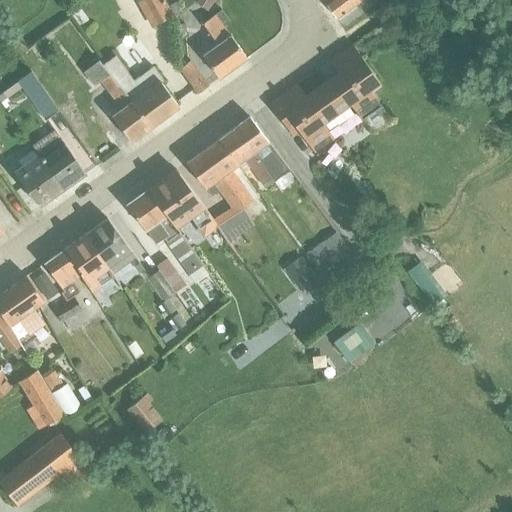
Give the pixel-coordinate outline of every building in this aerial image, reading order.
[(137,0),(151,26),(171,15),(162,0),(137,0)] [(195,0),(206,9),(212,0),(195,0)] [(323,0),(325,2),(337,18),(360,0),(323,0)] [(222,9),(216,13),(224,24),(230,19),(222,9)] [(224,24),(216,13),(203,23),(218,43),(203,54),(219,77),(247,57),(224,24)] [(351,103),(358,112),(362,118),(381,105),(371,89),(380,83),(353,43),(330,60),(339,72),(307,95),(298,82),(270,102),(294,136),(299,130),(315,153),(335,139),(330,131),(324,122),(349,105),(351,103)] [(116,55),(103,64),(151,127),(180,106),(152,68),(135,80),(116,55)] [(151,127),(103,64),(99,59),(84,71),(94,85),(101,80),(121,107),(112,114),(127,135),(132,141),(151,127)] [(191,59),(180,67),(198,92),(209,84),(191,59)] [(32,70),(0,93),(0,98),(6,106),(9,104),(7,102),(10,100),(7,97),(22,85),(46,119),(59,109),(32,70)] [(330,131),(358,112),(351,103),(349,105),(324,122),(330,131)] [(250,116),(235,127),(274,180),(290,169),(250,116)] [(235,127),(219,138),(244,171),(250,167),(265,187),(274,180),(235,127)] [(38,153),(64,189),(87,173),(55,128),(32,145),(38,153)] [(219,138),(203,149),(243,206),(246,204),(248,206),(252,203),(251,201),(253,199),(237,176),(244,171),(219,138)] [(243,206),(203,149),(187,161),(206,187),(207,187),(212,195),(219,189),(231,205),(236,212),(217,224),(229,241),(255,224),(243,206)] [(64,189),(38,153),(14,170),(37,202),(44,203),(64,189)] [(164,177),(148,188),(177,228),(194,216),(201,226),(199,228),(203,235),(217,224),(212,218),(178,172),(167,181),(164,177)] [(177,228),(148,188),(127,203),(156,243),(163,237),(195,282),(209,272),(177,228)] [(231,205),(212,218),(217,224),(236,212),(231,205)] [(107,217),(86,233),(114,272),(135,257),(107,217)] [(336,231),(320,243),(334,262),(350,251),(336,231)] [(83,234),(66,247),(82,273),(93,290),(97,289),(107,305),(125,293),(83,234)] [(334,262),(320,243),(308,251),(322,271),(334,262)] [(82,273),(66,247),(45,262),(64,290),(62,292),(66,298),(54,307),(63,322),(65,321),(70,330),(88,319),(75,294),(80,290),(74,279),(82,273)] [(302,255),(284,267),(300,290),(317,277),(302,255)] [(160,270),(176,292),(186,285),(168,258),(157,265),(160,270)] [(422,260),(407,272),(433,305),(448,294),(422,260)] [(176,292),(160,270),(147,278),(163,301),(176,292)] [(45,271),(33,278),(48,299),(59,291),(45,271)] [(27,274),(0,293),(0,310),(10,324),(19,318),(30,334),(45,323),(34,307),(45,300),(27,274)] [(319,354),(333,344),(324,332),(310,343),(319,354)] [(35,337),(22,345),(29,356),(35,352),(39,343),(35,337)] [(29,356),(22,345),(20,342),(10,348),(20,364),(16,367),(23,378),(38,370),(29,356)] [(297,355),(303,367),(318,360),(313,349),(297,355)] [(287,407),(311,389),(287,358),(263,376),(287,407)] [(55,369),(43,377),(65,414),(66,415),(82,405),(68,383),(65,384),(55,369)] [(38,370),(23,378),(19,380),(45,425),(65,414),(43,377),(38,370)] [(0,396),(12,386),(5,376),(1,378),(0,376),(0,396)] [(135,402),(126,410),(138,425),(148,418),(135,402)] [(60,432),(0,478),(0,481),(18,505),(62,471),(74,486),(92,471),(60,432)]
